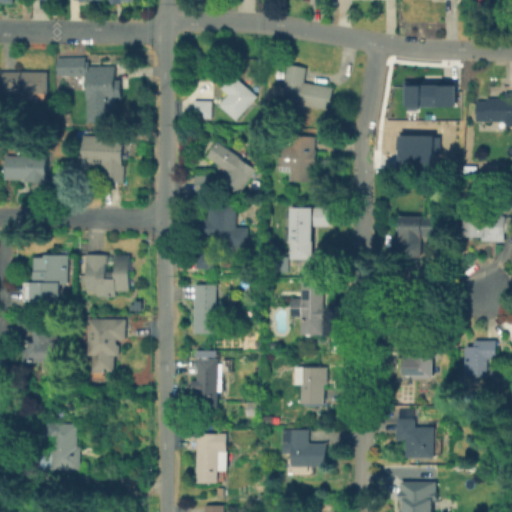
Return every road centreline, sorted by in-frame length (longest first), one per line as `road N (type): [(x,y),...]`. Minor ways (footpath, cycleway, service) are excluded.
road 1 (residential): [(164,28),(165,511)]
road 2 (residential): [(363,175),(364,511)]
road 3 (residential): [(376,41),(252,21),(164,28)]
road 4 (residential): [(164,220),(0,216)]
road 5 (residential): [(164,28),(0,31)]
road 6 (residential): [(376,41),(363,175)]
road 7 (residential): [(493,290),(364,289)]
